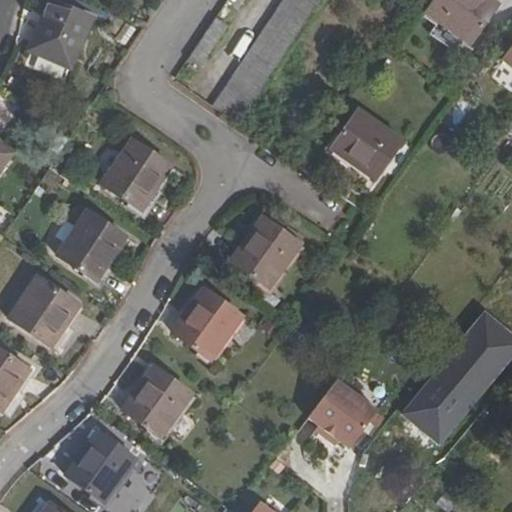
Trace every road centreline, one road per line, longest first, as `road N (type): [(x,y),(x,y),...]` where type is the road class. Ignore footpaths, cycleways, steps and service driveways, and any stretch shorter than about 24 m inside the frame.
road 1 (residential): [(238,154),(174,233),(100,361),(0,458)]
road 2 (residential): [(238,154),(148,91),(143,70),(190,0)]
